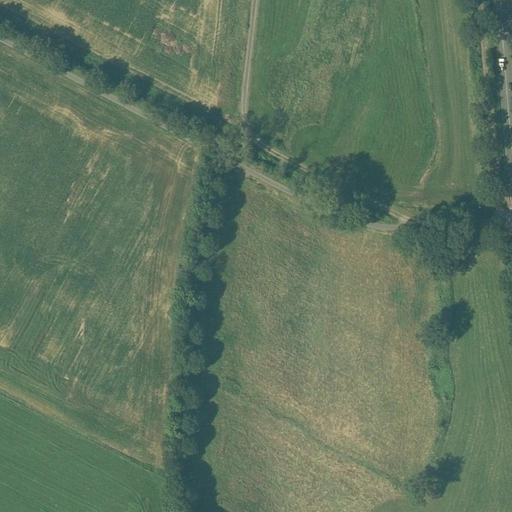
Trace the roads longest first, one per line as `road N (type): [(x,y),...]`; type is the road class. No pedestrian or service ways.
road 1 (unclassified): [(0,35),(339,217),(396,228),(511,221)]
road 2 (secondary): [(511,128),(502,0)]
